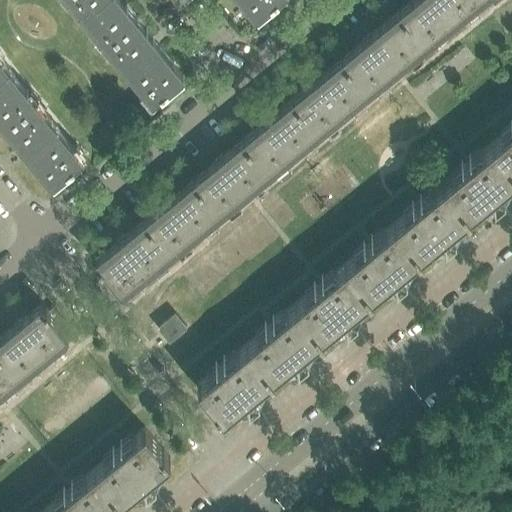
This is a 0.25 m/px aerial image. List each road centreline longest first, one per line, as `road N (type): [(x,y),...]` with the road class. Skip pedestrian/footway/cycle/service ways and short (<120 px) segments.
road 1 (secondary): [(511,268),(245,487)]
road 2 (residential): [(43,244),(245,487)]
road 3 (secondary): [(278,511),(511,320)]
road 4 (residential): [(246,78),(43,244)]
road 5 (residential): [(343,0),(246,78)]
